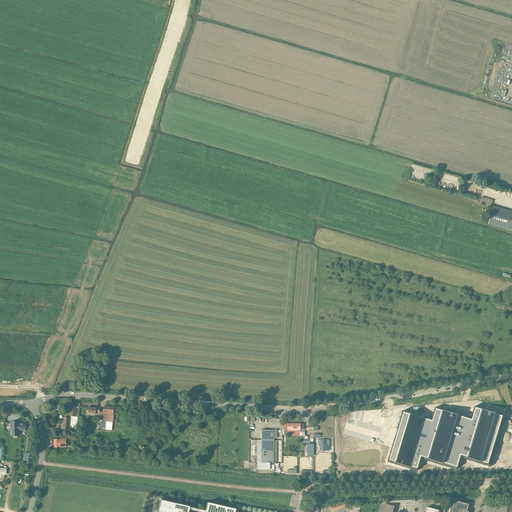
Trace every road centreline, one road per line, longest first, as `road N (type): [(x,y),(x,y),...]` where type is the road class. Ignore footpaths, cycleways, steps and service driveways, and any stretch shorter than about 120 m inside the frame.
road 1 (tertiary): [(32,402),(73,393),(304,409),(511,374)]
road 2 (unclassified): [(294,511),(307,485),(511,479)]
road 3 (unclassified): [(132,162),(183,0)]
